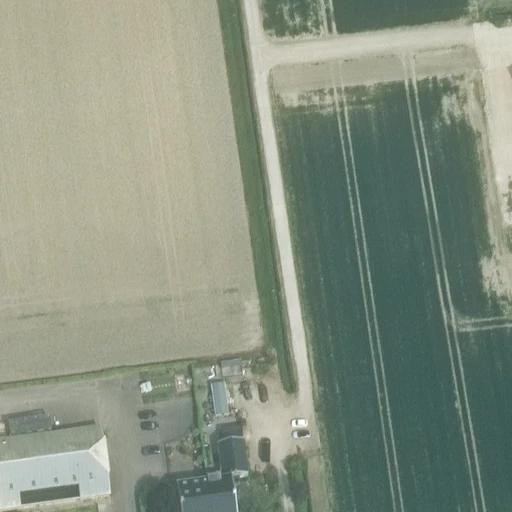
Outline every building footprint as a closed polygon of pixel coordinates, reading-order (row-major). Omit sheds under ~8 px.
[(241,363),(221,366),(221,372),(241,370),(241,363)] [(214,374),(201,374),(202,396),(215,395),(214,374)] [(234,386),(215,388),(220,420),(239,417),(234,386)] [(0,444),(0,511),(7,511),(110,498),(100,430),(0,444)] [(177,489),(179,511),(235,511),(236,510),(232,480),(247,478),(241,430),(221,432),(222,444),(218,445),(222,477),(207,479),(207,484),(177,489)]
